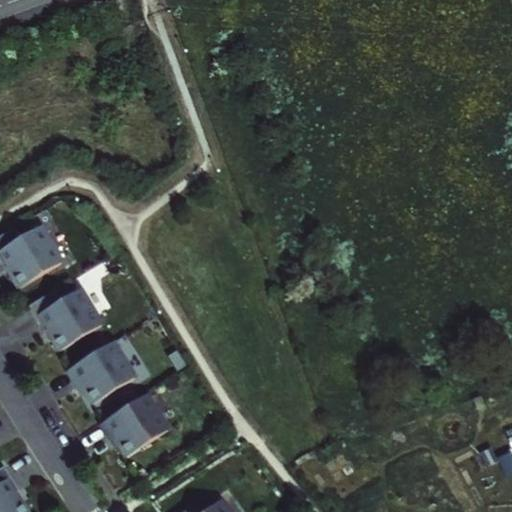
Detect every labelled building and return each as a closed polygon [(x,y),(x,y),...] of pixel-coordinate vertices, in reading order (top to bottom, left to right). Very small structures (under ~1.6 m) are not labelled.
[(14,230),(0,238),(0,263),(5,271),(8,269),(20,290),(62,265),(40,228),(20,241),(14,230)] [(54,292),(29,308),(45,334),(48,332),(60,353),(102,328),(80,292),(60,304),(54,292)] [(112,344),(68,372),(77,387),(80,386),(93,406),(135,380),(112,344)] [(145,397),(101,426),(111,441),(114,438),(126,458),(168,432),(145,397)] [(3,469),(0,470),(0,511),(23,511),(13,495),(18,493),(3,469)] [(197,511),(192,504),(180,511),(226,511),(217,500),(202,511),(197,511)]
